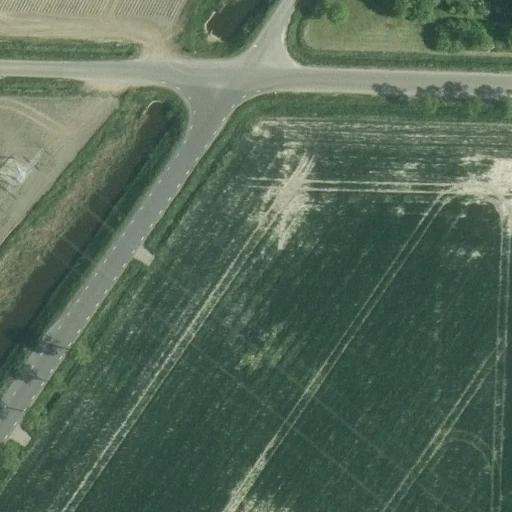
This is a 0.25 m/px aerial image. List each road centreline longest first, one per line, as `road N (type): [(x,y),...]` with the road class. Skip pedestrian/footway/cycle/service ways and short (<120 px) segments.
road 1 (unclassified): [(0,431),(246,75)]
road 2 (unclassified): [(511,84),(246,75)]
road 3 (unclassified): [(246,75),(0,71)]
